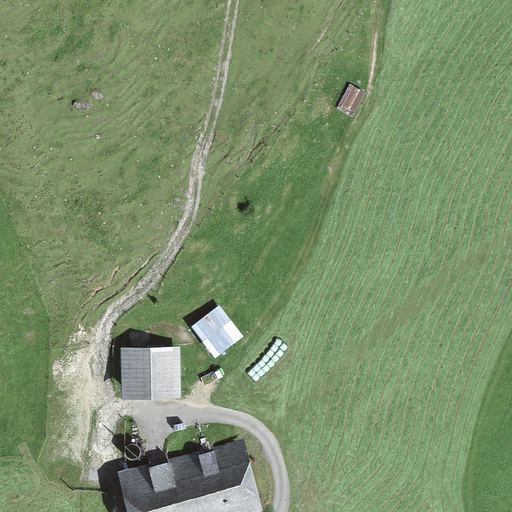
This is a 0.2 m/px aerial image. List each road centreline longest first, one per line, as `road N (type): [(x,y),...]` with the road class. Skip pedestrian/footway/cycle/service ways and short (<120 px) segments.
road 1 (track): [(191,409),(284,294),(319,221),(343,145),(373,94),(384,0)]
road 2 (track): [(112,408),(100,357),(107,319),(162,265),(187,222),(237,0)]
